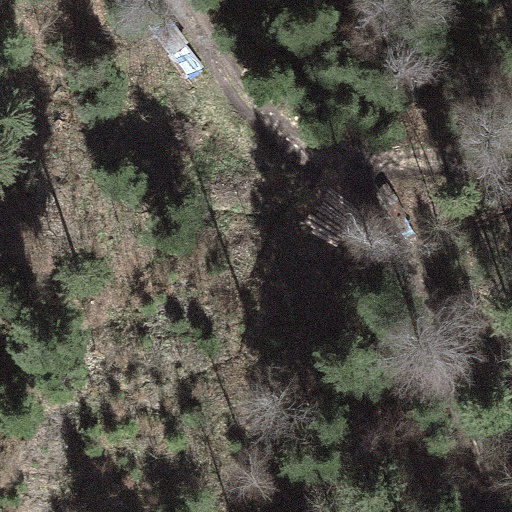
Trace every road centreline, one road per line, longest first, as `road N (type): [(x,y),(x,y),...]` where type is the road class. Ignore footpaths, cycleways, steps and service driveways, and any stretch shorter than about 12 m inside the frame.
road 1 (track): [(370,176),(427,303),(486,511)]
road 2 (track): [(175,0),(284,144),(370,176)]
